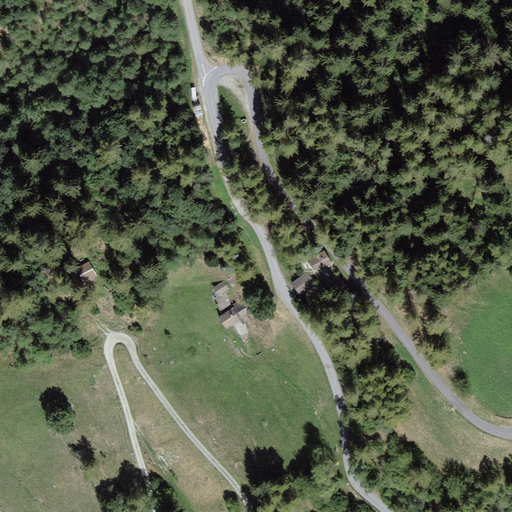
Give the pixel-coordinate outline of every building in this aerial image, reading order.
[(322,253),(309,260),(315,273),(329,266),(322,253)] [(75,269),(83,285),(96,278),(89,263),(75,269)] [(313,286),(305,274),(291,284),(299,296),(313,286)] [(343,284),(334,275),(323,285),(332,294),(343,284)] [(227,287),(223,281),(212,288),(216,294),(227,287)] [(246,313),(239,303),(219,318),(226,328),(246,313)]
